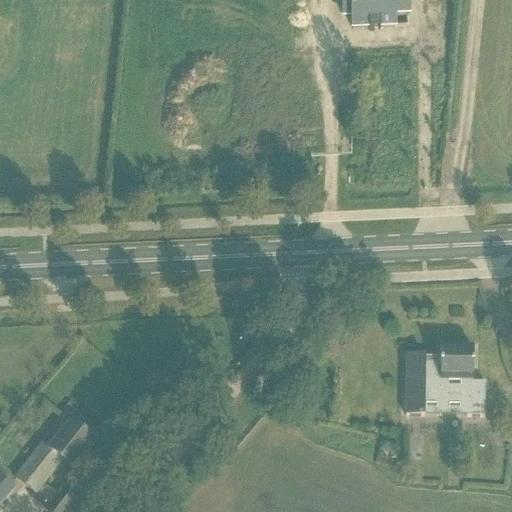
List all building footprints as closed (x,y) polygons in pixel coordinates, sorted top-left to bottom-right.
[(344,0),(345,15),(351,15),(351,28),(408,26),(407,0),(344,0)] [(328,346),(321,356),(328,361),(331,363),(338,353),(337,352),(328,346)] [(407,358),(406,402),(407,402),(425,402),(466,402),(466,419),(484,419),(484,394),(482,394),(482,387),(484,387),(484,385),(472,385),(472,350),(439,350),(439,360),(425,360),(425,358),(407,358)] [(42,446),(15,481),(33,495),(35,497),(62,463),(73,472),(94,444),(69,425),(48,451),(42,446)] [(0,505),(13,491),(0,479),(0,505)] [(33,495),(29,500),(43,511),(68,511),(70,510),(73,511),(77,511),(82,506),(62,491),(57,497),(43,487),(35,497),(33,495)]
